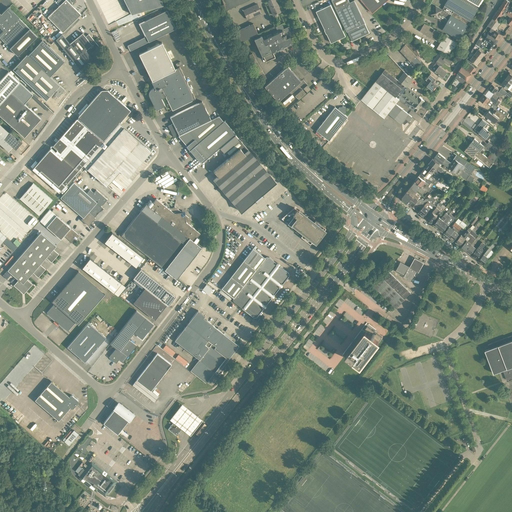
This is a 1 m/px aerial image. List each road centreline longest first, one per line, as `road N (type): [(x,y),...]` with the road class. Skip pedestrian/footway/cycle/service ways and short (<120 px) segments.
road 1 (secondary): [(150,511),(374,225)]
road 2 (secondary): [(350,238),(137,511)]
road 3 (unclassified): [(108,398),(218,249),(215,214),(168,154)]
road 4 (unclassified): [(21,319),(168,154)]
road 5 (secondary): [(317,176),(257,110),(202,13)]
road 6 (unclassified): [(0,189),(71,101),(122,70)]
road 7 (residential): [(436,131),(426,117),(498,0)]
